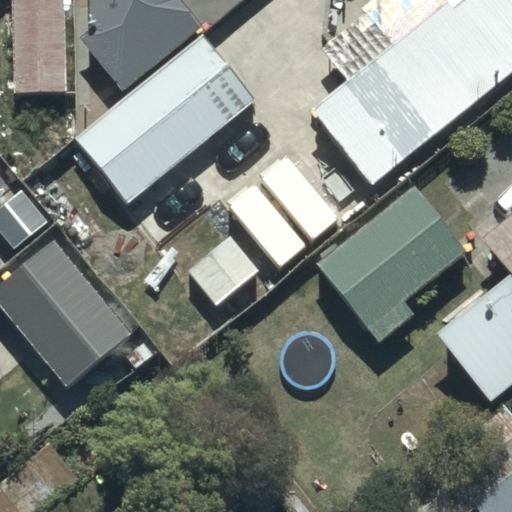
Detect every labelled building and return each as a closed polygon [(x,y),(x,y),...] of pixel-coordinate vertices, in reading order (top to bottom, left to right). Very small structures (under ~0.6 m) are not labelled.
[(65,1),(47,0),(8,0),(5,103),(63,104),(65,1)] [(124,100),(201,39),(178,9),(177,0),(84,0),(85,52),(124,100)] [(511,0),(427,0),(442,19),(307,122),(363,195),(511,81),(511,0)] [(201,39),(124,100),(70,144),(126,213),(128,211),(257,111),(201,39)] [(407,194),(313,271),(380,353),(411,327),(400,313),(462,262),(407,194)] [(511,219),(476,248),(509,289),(435,346),(485,411),(511,389),(511,219)] [(52,250),(0,293),(0,318),(67,399),(131,345),(52,250)] [(511,511),(511,427),(502,415),(394,501),(402,511),(511,511)] [(0,511),(51,511),(78,490),(46,450),(0,486),(0,511)]
